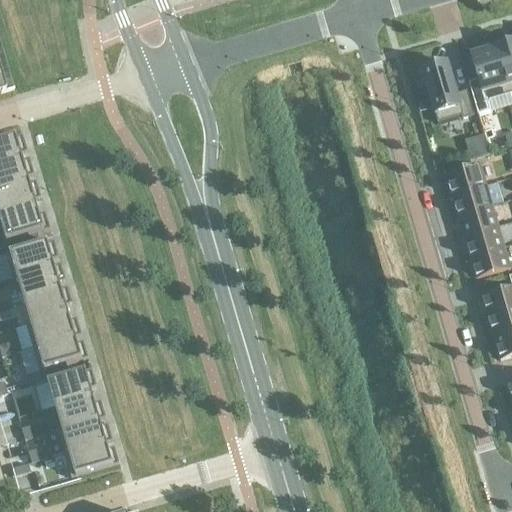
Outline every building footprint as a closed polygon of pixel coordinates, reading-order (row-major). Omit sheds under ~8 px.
[(511,46),(496,51),(509,96),(511,95),(511,46)] [(487,103),(509,96),(496,51),(472,58),(480,84),(468,87),(477,117),(490,114),(487,103)] [(447,66),(422,73),(438,126),(461,119),(462,121),(474,118),(467,94),(456,97),(447,66)] [(28,155),(23,138),(0,144),(0,170),(30,162),(30,161),(24,163),(22,156),(28,155)] [(30,162),(0,170),(0,195),(37,185),(36,184),(30,186),(28,179),(35,178),(30,162)] [(486,188),(480,167),(445,177),(452,198),(486,188)] [(35,202),(41,201),(37,185),(0,195),(0,220),(37,210),(35,202)] [(458,219),(492,209),(486,188),(452,198),(458,219)] [(464,240),(498,230),(492,209),(458,219),(464,240)] [(37,210),(0,220),(0,237),(2,246),(50,232),(46,215),(40,217),(37,210)] [(470,260),(504,250),(498,230),(464,240),(470,260)] [(59,260),(54,244),(6,258),(13,282),(61,268),(61,267),(55,269),(53,262),(59,260)] [(470,260),(476,282),(510,272),(504,250),(470,260)] [(68,291),(68,290),(62,292),(60,285),(66,283),(61,268),(13,282),(13,283),(18,282),(25,304),(68,291)] [(511,290),(481,299),(488,321),(511,313),(511,290)] [(26,327),(27,328),(68,316),(66,308),(72,306),(68,291),(25,304),(31,326),(26,327)] [(511,313),(488,321),(494,342),(511,336),(511,313)] [(71,323),(68,316),(27,328),(33,351),(81,337),(77,321),(71,323)] [(511,336),(494,342),(500,363),(511,359),(511,336)] [(40,375),(88,361),(84,344),(78,346),(76,339),(82,338),(81,337),(33,351),(40,375)] [(0,357),(1,360),(8,358),(5,347),(0,348),(0,357)] [(97,389),(92,373),(49,386),(56,409),(93,398),(91,391),(97,389)] [(95,406),(93,398),(56,409),(62,432),(57,433),(58,434),(106,420),(101,404),(95,406)] [(106,420),(58,434),(65,457),(113,443),(108,427),(102,429),(100,422),(106,421),(106,420)] [(22,432),(25,443),(33,441),(29,430),(22,432)] [(113,443),(65,457),(72,481),(120,467),(115,450),(108,452),(106,445),(113,444),(113,443)] [(29,455),(32,466),(39,464),(36,453),(29,455)] [(13,472),(16,479),(31,475),(28,468),(13,472)]
